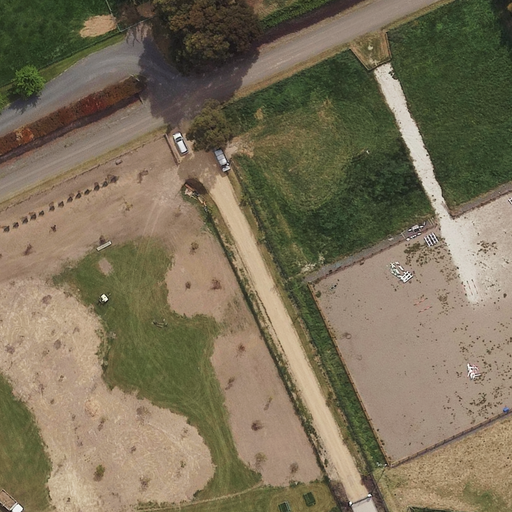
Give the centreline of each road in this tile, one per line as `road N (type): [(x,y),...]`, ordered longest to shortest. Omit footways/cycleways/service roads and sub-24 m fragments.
road 1 (unknown): [(392,0),(151,110)]
road 2 (unknown): [(151,110),(129,76),(106,66),(0,113)]
road 3 (unknown): [(151,110),(0,180)]
